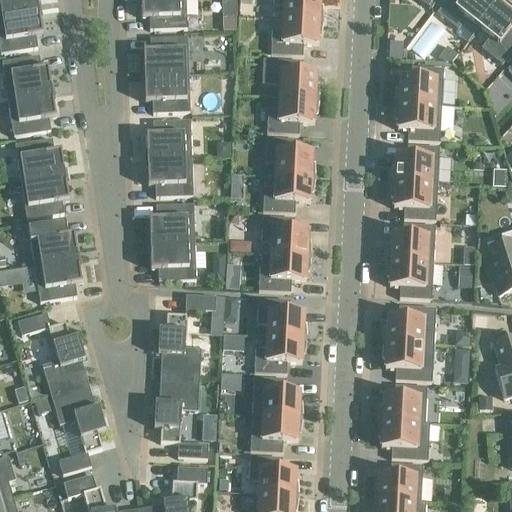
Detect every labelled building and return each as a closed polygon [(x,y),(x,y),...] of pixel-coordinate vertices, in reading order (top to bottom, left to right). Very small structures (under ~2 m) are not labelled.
[(0,0),(0,19),(41,14),(41,13),(38,13),(37,7),(36,0),(0,0)] [(185,0),(140,0),(142,22),(149,22),(149,34),(187,33),(185,0)] [(284,11),(283,23),(323,25),(323,22),(322,10),(320,10),(320,0),(319,0),(273,0),(273,10),(284,11)] [(412,0),(431,12),(439,0),(412,0)] [(450,0),(437,17),(458,33),(455,36),(467,46),(478,32),(503,0),(450,0)] [(511,6),(504,0),(503,0),(478,32),(490,41),(481,52),(502,69),(511,56),(511,6)] [(41,14),(0,19),(0,56),(0,58),(37,53),(35,40),(42,39),(40,21),(39,21),(38,15),(41,14)] [(437,22),(412,48),(428,63),(453,37),(437,22)] [(323,25),(283,23),(282,35),(272,35),(270,59),(302,61),(303,49),(318,49),(318,40),(321,40),(323,28),(323,25)] [(141,80),(141,81),(188,79),(187,41),(150,42),(150,55),(143,55),(144,80),(141,80)] [(447,50),(438,60),(443,64),(452,64),(457,58),(447,50)] [(2,66),(7,104),(54,96),(51,96),(50,90),(50,89),(48,72),(40,73),(39,60),(2,66)] [(280,89),(279,102),(319,104),(319,101),(318,89),(316,89),(316,79),(302,78),(302,66),(263,64),(262,88),(280,89)] [(394,105),(394,108),(441,110),(442,73),(411,71),(410,83),(400,83),(399,93),(396,92),(395,105),(394,105)] [(188,79),(141,81),(141,82),(144,81),(145,106),(152,106),(152,118),(190,117),(188,79)] [(450,84),(450,105),(461,105),(460,83),(450,84)] [(54,96),(7,104),(13,141),(50,135),(48,123),(56,122),(53,104),(52,104),(51,98),(54,97),(54,96)] [(319,104),(279,102),(278,114),(268,113),(266,138),(298,140),(299,128),(307,128),(314,128),(314,118),(317,118),(319,106),(319,104)] [(441,110),(394,108),(394,110),(395,110),(394,123),(398,123),(397,133),(408,134),(407,145),(439,147),(441,110)] [(461,111),(448,110),(446,136),(460,137),(461,111)] [(144,164),(144,165),(191,163),(190,125),(152,126),(153,139),(146,139),(147,164),(144,164)] [(15,149),(21,187),(67,180),(67,179),(64,179),(63,173),(63,172),(61,155),(54,156),(52,143),(15,149)] [(276,168),(275,180),(315,182),(315,179),(314,167),(312,167),(312,157),(298,157),(298,144),(266,143),(265,167),(276,168)] [(391,183),(391,186),(437,189),(439,151),(407,149),(406,161),(396,161),(395,171),(392,171),(391,183)] [(191,163),(144,165),(144,166),(147,165),(147,190),(155,190),(155,202),(193,201),(191,163)] [(67,180),(21,187),(26,224),(64,218),(62,206),(69,205),(66,187),(65,187),(64,181),(67,180)] [(315,182),(275,180),(274,192),(264,192),(263,217),(295,218),(295,206),(310,207),(310,197),(313,197),(315,185),(315,182)] [(437,189),(391,186),(390,188),(391,188),(390,201),(394,201),(393,211),(404,212),(403,224),(435,225),(437,189)] [(147,248),(147,249),(194,247),(193,209),(156,210),(156,223),(149,223),(150,248),(147,248)] [(272,247),(271,259),(311,261),(311,258),(310,246),(308,246),(308,236),(294,235),(294,223),(262,221),(261,246),(272,247)] [(28,232),(34,270),(80,262),(77,262),(76,256),(77,255),(74,238),(67,239),(65,226),(28,232)] [(462,245),(465,230),(447,226),(444,242),(462,245)] [(387,262),(387,265),(433,267),(435,229),(403,228),(403,240),(392,239),(391,249),(388,249),(387,262)] [(484,255),(499,300),(511,295),(511,235),(501,239),(504,248),(484,255)] [(194,247),(147,249),(150,249),(150,274),(158,274),(158,286),(196,285),(194,247)] [(482,268),(482,248),(467,249),(468,268),(482,268)] [(311,261),(271,259),(270,271),(259,271),(258,296),(290,297),(291,285),(305,286),(306,276),(309,276),(311,264),(311,261)] [(80,262),(34,270),(37,293),(40,307),(77,301),(75,289),(82,288),(79,270),(78,270),(77,264),(80,263),(80,262)] [(433,267),(387,265),(387,267),(386,279),(390,279),(389,290),(400,290),(400,302),(431,303),(433,267)] [(234,289),(251,291),(252,277),(235,276),(234,289)] [(185,315),(215,316),(216,302),(186,300),(185,315)] [(267,329),(267,341),(306,343),(306,341),(306,328),(303,328),(304,318),(289,318),(290,305),(258,304),(256,328),(267,329)] [(382,344),(382,347),(434,350),(436,313),(399,311),(398,322),(388,322),(387,332),(384,332),(383,344),(382,344)] [(42,370),(51,400),(88,389),(81,366),(84,365),(82,357),(78,341),(69,343),(65,328),(50,332),(46,318),(17,326),(21,341),(48,333),(58,366),(42,370)] [(161,359),(160,383),(199,385),(201,354),(184,353),(186,320),(167,319),(166,334),(159,334),(158,350),(158,358),(161,359)] [(306,343),(267,341),(266,354),(255,353),(254,378),(286,380),(287,367),(301,368),(302,358),(304,358),(306,346),(306,343)] [(511,341),(493,347),(501,372),(494,374),(503,404),(511,401),(511,341)] [(434,350),(382,347),(382,350),(383,350),(382,362),(385,362),(385,373),(396,373),(395,385),(431,387),(434,350)] [(472,369),(473,353),(462,352),(461,369),(472,369)] [(254,382),(252,419),(302,422),(302,419),(301,407),(299,407),(300,397),(285,396),(286,384),(254,382)] [(199,385),(160,383),(159,407),(155,407),(155,415),(154,415),(153,432),(161,432),(160,447),(178,448),(177,463),(207,464),(208,450),(179,448),(181,415),(197,416),(199,385)] [(88,389),(51,400),(59,430),(75,426),(85,458),(58,466),(62,480),(91,472),(87,458),(102,453),(97,438),(105,435),(101,419),(100,420),(98,412),(95,413),(88,389)] [(378,423),(378,426),(429,429),(430,428),(425,428),(426,391),(395,389),(394,401),(384,401),(383,411),(379,411),(379,423),(378,423)] [(302,422),(252,419),(250,457),(282,458),(282,446),(297,447),(297,437),(300,437),(302,425),(302,422)] [(429,429),(378,426),(378,428),(379,428),(378,441),(381,441),(381,451),(392,452),(391,464),(428,466),(429,429)] [(259,486),(258,499),(298,501),(298,498),(297,486),(295,486),(295,476),(281,475),(281,463),(249,461),(248,486),(259,486)] [(0,507),(20,501),(8,462),(0,463),(0,507)] [(374,502),(374,505),(425,508),(425,507),(421,506),(423,470),(391,468),(390,480),(379,479),(379,489),(375,489),(375,502),(374,502)] [(164,510),(151,511),(188,511),(188,506),(196,505),(197,489),(206,489),(207,473),(177,472),(176,486),(172,486),(171,506),(163,507),(164,510)] [(105,511),(100,492),(96,494),(92,480),(63,488),(67,503),(83,499),(86,511),(105,511)] [(298,501),(258,499),(258,511),(247,510),(246,511),(296,511),(298,503),(298,501)] [(23,511),(20,501),(0,507),(0,511),(23,511)]
